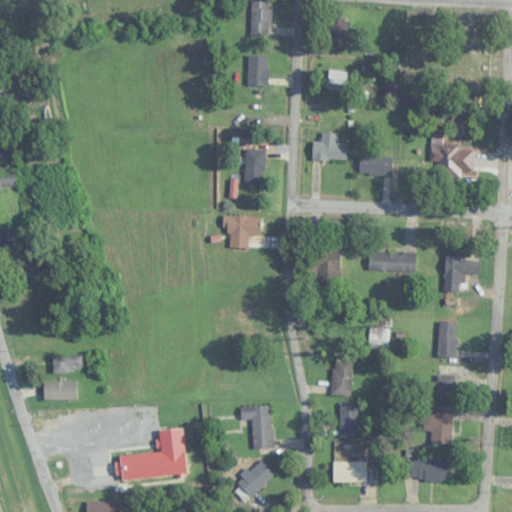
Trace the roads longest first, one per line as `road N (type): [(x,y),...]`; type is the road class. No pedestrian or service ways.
road 1 (residential): [(299,0),(289,313),(309,502)]
road 2 (residential): [(511,61),(482,511)]
road 3 (residential): [(511,215),(289,205)]
road 4 (residential): [(57,511),(0,338)]
road 5 (residential): [(483,510),(309,502)]
